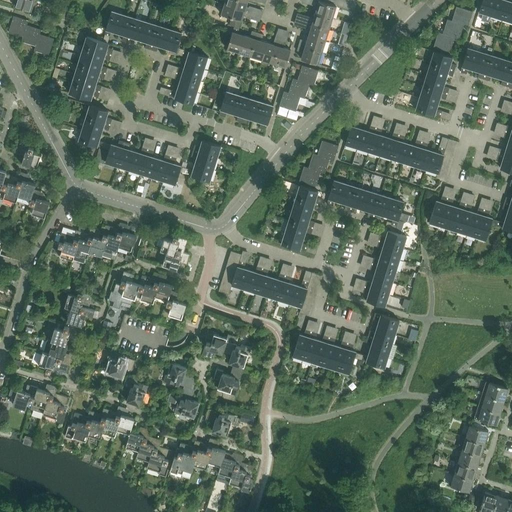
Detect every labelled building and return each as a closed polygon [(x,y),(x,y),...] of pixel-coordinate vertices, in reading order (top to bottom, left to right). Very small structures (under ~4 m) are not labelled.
[(32,10),(34,0),(16,0),(15,5),(14,5),(32,11),(32,10)] [(246,6),(248,2),(243,0),(225,0),(224,4),(251,13),(253,7),(249,6),(249,7),(246,6)] [(333,18),(336,6),(337,6),(331,4),(326,2),(320,1),(317,0),(312,0),(311,5),(315,6),(315,5),(318,6),(316,12),(333,18)] [(349,10),(351,0),(345,0),(343,8),(349,10)] [(354,11),(357,2),(357,1),(354,0),(351,0),(349,10),(354,11)] [(491,15),(495,0),(482,0),(479,11),(480,12),(480,11),(491,15)] [(503,18),(508,0),(495,0),(491,15),(503,18)] [(511,21),(511,0),(508,0),(503,18),(511,21)] [(242,20),(244,15),(246,16),(246,17),(250,18),(251,13),(224,4),(222,13),(221,13),(221,14),(237,19),(242,20)] [(464,25),(468,26),(473,11),(456,6),(454,15),(455,15),(453,21),(464,24),(464,25)] [(121,33),(126,16),(113,12),(112,11),(107,29),(103,42),(108,43),(111,33),(112,30),(121,33)] [(329,29),(333,18),(316,12),(314,19),(311,18),(308,16),(306,22),(329,29)] [(23,36),(27,25),(29,20),(14,16),(10,28),(9,32),(17,35),(17,34),(23,36)] [(128,42),(135,19),(126,16),(121,33),(126,35),(125,37),(123,37),(122,41),(128,42)] [(146,33),(149,23),(135,19),(128,42),(134,44),(135,40),(134,40),(134,38),(140,39),(142,31),(146,33)] [(239,52),(245,35),(238,33),(242,20),(237,19),(233,32),(227,49),(228,49),(239,52)] [(463,28),(464,25),(464,24),(453,21),(447,19),(445,27),(446,28),(444,34),(438,32),(459,39),(463,28)] [(326,41),(329,29),(306,22),(304,28),(308,29),(308,28),(311,29),(309,35),(326,41)] [(151,50),(158,26),(149,23),(146,33),(142,31),(140,39),(149,42),(148,44),(146,44),(145,48),(151,50)] [(36,45),(39,34),(40,34),(41,29),(27,25),(23,36),(21,41),(30,44),(30,43),(36,45)] [(169,40),(172,30),(158,26),(151,50),(157,51),(158,48),(156,47),(157,44),(162,46),(165,38),(169,40)] [(177,47),(182,33),(181,33),(172,30),(169,40),(165,38),(162,46),(171,49),(171,52),(170,51),(170,52),(184,56),(185,50),(177,47)] [(251,56),(258,33),(252,31),(251,35),(252,35),(251,38),(245,35),(239,52),(251,56)] [(450,52),(455,38),(459,39),(438,32),(436,40),(437,41),(435,47),(434,46),(434,47),(450,52)] [(262,60),(267,43),(261,41),(261,38),(262,38),(264,34),(258,33),(251,56),(262,60)] [(54,38),(40,34),(39,34),(36,45),(34,50),(43,53),(43,52),(49,54),(49,55),(54,38)] [(322,52),(326,41),(309,35),(307,42),(304,41),(304,40),(300,39),(299,45),(322,52)] [(106,49),(108,44),(108,43),(103,42),(87,37),(87,38),(84,47),(111,55),(113,49),(109,48),(109,49),(106,49)] [(274,63),(281,40),(275,38),(274,42),(275,42),(274,45),(267,43),(262,60),(274,63)] [(285,67),(291,50),(290,50),(284,48),(284,45),(285,45),(287,42),(281,40),(274,63),(285,67)] [(319,63),(322,52),(299,45),(297,51),(301,52),(301,51),(304,52),(302,58),(301,58),(301,59),(319,64),(319,63)] [(111,55),(84,47),(82,56),(102,62),(104,57),(106,58),(106,60),(109,61),(111,55)] [(478,61),(481,53),(468,49),(468,48),(462,66),(463,66),(461,72),(467,74),(468,70),(466,70),(467,67),(472,68),(475,60),(478,61)] [(204,69),(207,57),(190,51),(185,50),(184,56),(186,57),(186,56),(189,57),(187,63),(204,69)] [(450,64),(452,57),(435,51),(434,52),(435,52),(431,63),(455,71),(456,65),(453,64),(452,65),(450,64)] [(484,79),(491,56),(481,53),(478,61),(475,60),(472,68),(481,71),(481,74),(479,74),(478,77),(484,79)] [(101,67),(102,62),(82,56),(79,65),(105,73),(107,68),(104,66),(103,68),(101,67)] [(502,68),(505,60),(491,56),(484,79),(490,81),(491,77),(489,77),(490,74),(495,76),(498,67),(502,68)] [(507,86),(511,69),(511,62),(505,60),(502,68),(498,67),(495,76),(504,79),(504,81),(502,81),(501,84),(507,86)] [(200,80),(204,69),(187,63),(184,70),(182,69),(182,68),(178,67),(177,73),(200,80)] [(453,76),(455,71),(431,63),(427,75),(445,80),(447,74),(449,74),(449,75),(453,76)] [(105,73),(79,65),(76,74),(96,81),(98,76),(100,77),(100,78),(104,79),(105,73)] [(315,77),(317,71),(319,71),(319,70),(302,65),(298,80),(308,83),(308,84),(314,85),(317,77),(315,77)] [(196,91),(200,80),(177,73),(175,78),(179,80),(179,79),(181,80),(179,86),(196,91)] [(95,85),(96,81),(76,74),(73,83),(100,92),(102,86),(98,85),(97,86),(95,85)] [(443,87),(445,80),(427,75),(424,86),(447,94),(449,88),(445,87),(445,88),(443,87)] [(305,98),(308,90),(306,90),(308,84),(308,83),(298,80),(293,78),(289,92),(289,93),(305,98)] [(100,92),(73,83),(70,92),(70,93),(91,99),(92,94),(95,95),(94,96),(98,97),(100,92)] [(193,103),(196,91),(179,86),(177,93),(175,92),(175,91),(171,90),(169,96),(176,98),(175,98),(193,104),(193,103)] [(446,99),(447,94),(424,86),(420,98),(437,103),(439,96),(442,97),(442,98),(446,99)] [(297,102),(299,96),(305,98),(289,93),(289,92),(284,91),(279,106),(296,111),(298,103),(297,102)] [(238,105),(240,96),(227,92),(226,92),(221,109),(219,115),(225,117),(226,113),(225,113),(226,110),(231,112),(233,103),(238,105)] [(242,122),(250,99),(240,96),(238,105),(233,103),(231,112),(240,115),(239,117),(238,117),(237,121),(242,122)] [(435,110),(437,103),(420,98),(417,109),(416,110),(434,115),(440,117),(442,111),(438,110),(438,111),(435,110)] [(261,112),(264,103),(250,99),(242,122),(248,124),(249,120),(248,120),(249,117),(254,119),(257,111),(261,112)] [(268,124),(273,106),(264,103),(261,112),(257,111),(254,119),(263,122),(262,124),(261,124),(260,128),(266,130),(268,123),(268,124)] [(105,118),(107,111),(108,111),(90,105),(90,106),(87,117),(110,125),(112,119),(108,118),(108,119),(105,118)] [(109,130),(110,125),(87,117),(83,129),(100,134),(102,127),(105,128),(105,129),(109,130)] [(358,147),(363,130),(356,128),(357,125),(358,126),(359,122),(353,120),(351,126),(346,144),(346,143),(358,147)] [(369,151),(376,127),(371,125),(369,129),(370,130),(370,132),(363,130),(358,147),(369,151)] [(381,154),(386,137),(379,135),(380,133),(381,133),(382,129),(376,127),(369,151),(381,154)] [(98,141),(100,134),(83,129),(80,140),(79,141),(97,146),(110,150),(111,145),(98,141)] [(392,158),(399,134),(393,133),(392,136),(393,137),(393,139),(386,137),(381,154),(392,158)] [(403,161),(409,144),(402,142),(403,140),(404,140),(405,136),(399,134),(392,158),(403,161)] [(457,148),(459,142),(449,139),(447,144),(457,148)] [(118,165),(125,142),(119,140),(118,144),(119,144),(119,147),(112,145),(111,145),(110,150),(106,162),(107,162),(118,165)] [(217,158),(220,146),(203,140),(203,141),(201,148),(198,147),(199,146),(195,145),(193,151),(217,158)] [(334,160),(339,146),(322,140),(320,149),(321,149),(319,155),(330,159),(329,159),(334,160)] [(415,165),(422,142),(416,140),(415,144),(416,144),(415,146),(409,144),(403,161),(415,165)] [(129,169),(135,152),(128,150),(129,147),(130,148),(131,144),(125,142),(118,165),(129,169)] [(426,169),(432,152),(425,149),(426,147),(427,147),(428,143),(422,142),(415,165),(426,169)] [(37,168),(41,155),(33,152),(34,148),(30,147),(30,146),(20,143),(18,151),(25,153),(22,163),(37,168)] [(455,153),(457,148),(447,144),(446,149),(445,150),(455,153)] [(511,158),(511,145),(508,145),(506,151),(504,151),(504,150),(500,148),(498,154),(511,158)] [(141,173),(148,149),(142,147),(141,151),(142,151),(141,154),(135,152),(129,169),(141,173)] [(443,156),(445,150),(446,149),(439,147),(438,151),(439,151),(438,154),(432,152),(426,169),(438,172),(440,167),(442,161),(443,156)] [(152,176),(158,159),(151,157),(152,154),(153,155),(154,151),(148,149),(141,173),(152,176)] [(454,159),(455,153),(445,150),(443,156),(454,159)] [(213,169),(216,161),(217,158),(193,151),(191,156),(195,157),(195,156),(198,157),(196,164),(213,169)] [(325,173),(329,159),(330,159),(319,155),(313,153),(311,162),(312,162),(310,168),(325,173)] [(511,158),(498,154),(497,160),(500,161),(501,160),(503,161),(501,168),(501,167),(501,168),(511,171),(511,158)] [(164,180),(171,156),(165,155),(164,158),(165,159),(164,161),(158,159),(152,176),(164,180)] [(186,174),(188,169),(181,166),(180,166),(174,164),(175,162),(176,162),(177,158),(171,156),(164,180),(175,183),(176,184),(179,172),(186,174)] [(452,165),(454,159),(443,156),(442,161),(452,165)] [(450,170),(452,165),(442,161),(440,167),(450,170)] [(209,181),(213,169),(196,164),(194,171),(191,170),(188,169),(186,174),(192,176),(209,181),(210,181),(209,181)] [(316,186),(320,172),(325,173),(310,168),(304,166),(301,174),(303,175),(301,181),(300,181),(299,181),(316,186)] [(448,176),(450,170),(440,167),(438,172),(438,173),(448,176)] [(34,189),(34,190),(36,184),(25,181),(27,174),(20,171),(17,181),(18,181),(16,185),(21,187),(18,195),(19,195),(17,201),(29,205),(31,199),(34,189)] [(446,182),(448,176),(438,173),(436,179),(446,182)] [(18,195),(21,187),(16,185),(11,183),(13,176),(6,174),(2,186),(1,188),(6,189),(3,198),(17,202),(17,201),(19,195),(18,195)] [(345,193),(347,185),(335,181),(334,180),(329,198),(327,204),(333,206),(334,202),(333,202),(334,199),(338,201),(341,192),(345,193)] [(315,198),(317,191),(318,192),(318,191),(300,185),(300,186),(297,197),(320,205),(322,199),(318,198),(318,199),(315,198)] [(350,211),(357,188),(347,185),(345,193),(341,192),(338,201),(348,204),(347,206),(346,206),(344,209),(350,211)] [(368,200),(370,192),(357,188),(350,211),(356,213),(357,209),(356,209),(356,206),(361,208),(364,199),(368,200)] [(45,217),(50,202),(39,199),(41,192),(34,190),(34,189),(31,199),(29,205),(30,205),(30,204),(34,205),(32,213),(45,217)] [(373,218),(380,195),(370,192),(368,200),(364,199),(361,208),(371,211),(370,213),(369,213),(367,217),(373,218)] [(391,208),(394,199),(380,195),(373,218),(379,220),(380,216),(379,216),(379,213),(385,215),(387,207),(391,208)] [(439,225),(448,198),(442,196),(441,200),(442,200),(441,203),(437,201),(436,201),(430,222),(439,225)] [(318,211),(320,205),(297,197),(293,209),(310,214),(312,208),(315,208),(315,209),(318,211)] [(449,227),(455,207),(450,205),(451,203),(452,203),(454,199),(448,198),(439,225),(449,227)] [(398,220),(404,202),(403,202),(394,199),(391,208),(387,207),(385,215),(394,218),(390,231),(394,232),(398,219),(398,220)] [(458,230),(466,203),(460,202),(459,205),(461,206),(460,208),(455,207),(449,227),(458,230)] [(467,233),(473,213),(469,211),(469,209),(471,209),(472,205),(466,203),(458,230),(467,233)] [(511,204),(504,203),(503,208),(506,210),(507,208),(509,209),(508,215),(511,215),(511,204)] [(476,236),(485,209),(479,207),(478,211),(479,212),(478,214),(473,213),(467,233),(476,236)] [(308,221),(310,214),(293,209),(290,220),(313,228),(315,222),(311,221),(311,222),(308,221)] [(486,239),(491,224),(492,219),(492,218),(487,217),(488,214),(489,215),(490,211),(485,209),(476,236),(485,239),(486,239)] [(511,215),(508,215),(505,223),(502,222),(492,219),(491,224),(503,228),(511,230),(511,215)] [(303,237),(305,230),(308,231),(307,232),(311,233),(313,228),(290,220),(286,232),(303,237)] [(131,251),(136,235),(125,232),(128,225),(120,222),(117,232),(118,232),(116,236),(121,238),(118,247),(119,247),(131,251)] [(117,232),(112,230),(113,227),(106,225),(103,234),(103,235),(102,239),(107,240),(104,249),(117,253),(119,247),(118,247),(121,238),(116,236),(118,232),(117,232)] [(102,239),(96,237),(98,229),(91,227),(89,235),(88,237),(89,237),(87,241),(92,243),(89,251),(90,251),(102,255),(104,249),(107,240),(102,239)] [(88,237),(89,235),(85,234),(84,237),(82,237),(84,232),(76,230),(73,239),(74,239),(73,243),(73,244),(77,245),(75,254),(73,260),(84,263),(85,259),(87,259),(90,251),(89,251),(92,243),(87,241),(89,237),(88,237)] [(402,248),(406,236),(406,237),(406,236),(394,232),(390,231),(389,231),(387,238),(384,237),(384,236),(381,235),(379,241),(402,248)] [(73,244),(73,243),(67,241),(69,234),(62,232),(59,242),(60,242),(58,246),(63,248),(60,256),(73,260),(75,254),(77,245),(73,244)] [(301,244),(303,237),(286,232),(283,243),(282,243),(282,244),(300,249),(306,251),(308,245),(304,244),(304,245),(301,244)] [(177,250),(179,245),(186,247),(188,240),(178,236),(178,237),(174,236),(173,240),(164,237),(160,251),(166,253),(167,252),(175,255),(177,250)] [(399,259),(402,248),(379,241),(377,246),(381,248),(381,247),(384,247),(382,254),(399,259)] [(178,270),(181,259),(188,261),(191,254),(181,251),(181,252),(177,250),(175,255),(167,252),(166,253),(163,265),(178,270)] [(240,260),(242,254),(231,251),(230,257),(240,260)] [(395,271),(399,259),(382,254),(380,261),(377,260),(377,259),(373,258),(372,264),(395,271)] [(238,265),(239,261),(240,260),(230,257),(228,262),(238,265)] [(244,288),(249,271),(243,269),(244,266),(246,263),(239,261),(238,265),(236,271),(234,277),(233,283),(232,284),(233,284),(244,288)] [(236,271),(238,265),(228,262),(226,268),(236,271)] [(392,282),(395,271),(372,264),(370,269),(374,270),(374,269),(377,270),(375,277),(392,282)] [(255,291),(263,268),(257,266),(256,270),(257,270),(256,273),(249,271),(244,288),(255,291)] [(234,277),(236,271),(226,268),(224,274),(234,277)] [(267,295),(272,278),(266,276),(266,273),(267,273),(269,270),(263,268),(255,291),(267,295)] [(140,284),(139,284),(129,281),(132,274),(124,271),(121,281),(122,281),(120,285),(125,287),(122,295),(135,299),(137,295),(136,295),(140,284)] [(171,291),(173,285),(162,282),(164,275),(157,272),(154,282),(153,286),(158,288),(155,296),(156,297),(168,300),(171,291)] [(321,281),(323,275),(312,272),(311,278),(321,281)] [(278,298),(286,275),(280,273),(279,277),(280,277),(279,280),(272,278),(267,295),(278,298)] [(233,283),(234,277),(224,274),(222,280),(233,283)] [(153,286),(148,284),(150,277),(142,275),(139,284),(140,284),(136,295),(137,295),(141,297),(140,299),(154,303),(156,297),(155,296),(158,288),(153,286)] [(290,302),(295,285),(289,283),(289,280),(290,281),(292,277),(286,275),(278,298),(290,302)] [(388,294),(392,282),(375,277),(373,284),(370,283),(370,282),(367,281),(365,287),(388,294)] [(319,287),(321,281),(311,278),(309,282),(309,284),(319,287)] [(231,288),(232,284),(233,283),(222,280),(221,285),(231,288)] [(307,289),(309,284),(309,282),(303,281),(302,284),(303,285),(302,287),(295,285),(290,302),(301,306),(302,306),(304,301),(305,295),(307,289)] [(317,292),(319,287),(309,284),(307,289),(317,292)] [(229,294),(231,288),(221,285),(219,291),(229,294)] [(385,305),(388,294),(365,287),(363,292),(367,294),(367,293),(370,294),(368,300),(367,300),(385,306),(385,305)] [(316,298),(317,292),(307,289),(305,295),(316,298)] [(182,318),(187,303),(176,300),(178,293),(171,291),(168,300),(166,305),(171,306),(169,314),(182,318)] [(80,311),(81,306),(83,300),(90,303),(93,295),(83,292),(83,293),(79,292),(77,296),(69,293),(65,306),(71,308),(80,311)] [(314,304),(316,298),(305,295),(304,301),(314,304)] [(312,310),(314,304),(304,301),(302,306),(312,310)] [(82,326),(86,315),(93,317),(95,310),(85,307),(81,306),(80,311),(71,308),(67,321),(82,326)] [(310,315),(312,310),(302,306),(300,312),(310,315)] [(394,334),(399,321),(399,320),(382,315),(381,315),(375,313),(373,319),(377,320),(378,319),(380,320),(379,325),(387,327),(386,331),(394,334)] [(165,349),(168,342),(172,329),(167,327),(163,325),(163,326),(150,322),(147,321),(134,317),(134,316),(130,315),(130,316),(125,314),(121,329),(120,329),(119,333),(118,336),(115,348),(119,349),(119,350),(122,351),(123,351),(136,355),(135,355),(139,356),(152,360),(156,361),(161,362),(165,349)] [(66,344),(69,334),(77,337),(79,329),(69,326),(69,327),(65,325),(63,330),(55,327),(51,340),(66,345),(66,344)] [(391,343),(394,334),(386,331),(387,327),(379,325),(376,334),(373,333),(374,332),(370,330),(368,336),(391,343)] [(303,358),(311,331),(306,329),(304,333),(306,334),(305,336),(300,335),(300,334),(293,355),(294,355),(303,358)] [(224,349),(227,338),(215,334),(215,333),(208,331),(205,341),(207,341),(206,345),(205,345),(202,354),(210,357),(212,350),(223,353),(224,349)] [(312,361),(319,340),(314,339),(315,336),(316,337),(317,333),(311,331),(303,358),(312,361)] [(249,354),(252,348),(241,344),(241,346),(237,345),(231,343),(233,336),(228,334),(227,338),(224,349),(232,351),(229,362),(237,364),(244,367),(248,354),(249,354)] [(321,364),(330,337),(324,335),(323,339),(324,339),(323,342),(319,340),(312,361),(321,364)] [(387,357),(391,343),(368,336),(366,342),(370,343),(370,342),(373,342),(371,348),(380,350),(379,354),(387,357)] [(331,367),(337,346),(332,345),(333,342),(334,342),(335,339),(330,337),(321,364),(331,367)] [(65,356),(68,345),(66,344),(66,345),(51,340),(47,339),(44,351),(58,356),(57,361),(60,362),(66,364),(70,365),(72,358),(65,356)] [(339,369),(348,343),(342,341),(341,345),(343,345),(342,348),(337,346),(331,367),(339,369)] [(349,373),(354,357),(356,352),(355,352),(350,350),(351,348),(353,348),(354,344),(348,343),(339,369),(349,372),(349,373)] [(384,366),(387,357),(379,354),(380,350),(371,348),(369,357),(366,356),(356,352),(354,357),(367,361),(384,367),(385,366),(384,366)] [(60,362),(57,361),(58,356),(44,351),(43,351),(39,364),(47,367),(46,371),(50,372),(50,373),(60,376),(62,370),(64,370),(66,364),(60,362)] [(122,376),(126,365),(133,367),(135,360),(126,357),(125,358),(121,356),(122,354),(112,351),(110,358),(111,358),(107,371),(122,376)] [(11,365),(21,368),(23,362),(13,359),(11,365)] [(183,377),(187,367),(172,362),(168,375),(166,374),(164,381),(174,384),(175,382),(179,383),(179,384),(184,386),(192,388),(194,381),(183,377)] [(238,385),(239,381),(240,381),(244,367),(237,364),(233,376),(223,373),(224,371),(217,368),(214,378),(220,379),(218,388),(231,392),(230,393),(237,395),(240,385),(238,385)] [(142,405),(146,392),(147,392),(149,386),(139,383),(139,385),(135,383),(125,380),(123,387),(130,389),(127,400),(142,405)] [(504,400),(508,388),(486,381),(482,392),(479,391),(478,392),(504,400)] [(33,401),(37,388),(38,388),(38,387),(31,385),(28,392),(18,389),(19,387),(12,384),(9,394),(16,396),(13,404),(26,408),(29,400),(33,401)] [(48,398),(53,400),(54,396),(55,396),(58,387),(50,384),(48,391),(38,388),(37,388),(33,401),(33,403),(45,407),(48,398)] [(194,417),(199,402),(188,399),(192,388),(184,386),(180,399),(181,399),(179,403),(178,402),(174,413),(181,415),(182,413),(194,417)] [(500,412),(504,400),(478,392),(478,393),(482,394),(478,405),(500,412)] [(66,411),(64,410),(65,406),(68,397),(61,394),(59,402),(53,400),(48,398),(45,407),(43,413),(56,418),(56,420),(63,422),(66,411)] [(130,434),(131,431),(135,418),(124,415),(126,408),(119,405),(116,415),(115,419),(120,421),(117,430),(130,434)] [(497,425),(500,412),(478,405),(475,416),(471,415),(470,417),(497,425)] [(120,421),(115,419),(109,417),(112,410),(104,408),(101,418),(102,418),(101,422),(106,423),(103,432),(115,436),(117,430),(120,421)] [(227,434),(231,422),(233,422),(235,415),(225,412),(224,414),(220,413),(220,412),(209,409),(206,416),(216,419),(212,430),(227,434)] [(103,432),(106,423),(101,422),(95,420),(97,413),(90,410),(87,420),(86,424),(91,425),(88,434),(101,438),(103,432)] [(91,425),(86,424),(80,422),(82,415),(75,413),(72,422),(73,422),(71,426),(68,425),(65,436),(72,439),(73,437),(86,441),(88,434),(91,425)] [(485,443),(488,430),(466,423),(466,425),(470,426),(466,437),(485,443)] [(146,443),(148,439),(151,429),(144,427),(141,434),(131,431),(130,434),(126,446),(139,450),(142,442),(146,443)] [(149,460),(152,452),(157,453),(158,449),(159,449),(162,440),(154,437),(152,445),(146,443),(142,442),(139,450),(137,456),(149,460)] [(481,455),(485,443),(466,437),(463,448),(459,447),(458,448),(481,455)] [(224,457),(226,452),(226,451),(215,447),(218,440),(210,438),(207,448),(208,448),(206,452),(211,454),(208,462),(209,462),(221,466),(224,457)] [(208,462),(211,454),(206,452),(201,450),(203,443),(195,440),(193,450),(192,453),(192,454),(197,456),(194,464),(207,468),(209,462),(208,462)] [(194,464),(197,456),(192,454),(192,453),(186,451),(188,445),(181,443),(178,452),(178,453),(177,456),(175,456),(170,470),(183,474),(185,468),(192,471),(194,464)] [(166,476),(170,464),(171,460),(169,460),(172,450),(165,448),(163,455),(157,453),(152,452),(149,460),(147,467),(160,471),(159,474),(166,476)] [(477,467),(481,455),(458,448),(458,449),(462,450),(459,461),(477,467)] [(241,465),(242,462),(244,455),(236,453),(236,455),(226,452),(224,457),(221,466),(219,472),(231,476),(234,467),(239,469),(240,465),(241,465)] [(474,479),(477,467),(459,461),(455,472),(451,471),(451,472),(474,479)] [(250,479),(251,475),(254,465),(247,463),(245,470),(239,469),(234,467),(231,476),(229,482),(242,486),(242,488),(250,491),(251,488),(252,488),(252,486),(251,486),(253,480),(250,479)] [(469,492),(474,479),(451,472),(451,473),(455,474),(451,486),(469,492)] [(492,511),(498,495),(485,491),(478,511),(480,511),(481,510),(486,511),(492,511)] [(506,511),(510,499),(498,495),(492,511),(506,511)]
